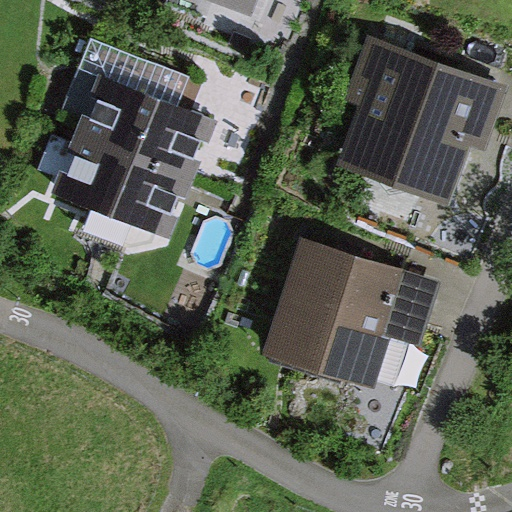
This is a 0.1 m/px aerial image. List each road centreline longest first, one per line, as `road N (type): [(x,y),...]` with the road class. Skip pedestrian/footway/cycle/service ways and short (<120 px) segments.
road 1 (residential): [(0,312),(314,481),(407,508)]
road 2 (residential): [(511,253),(407,508)]
